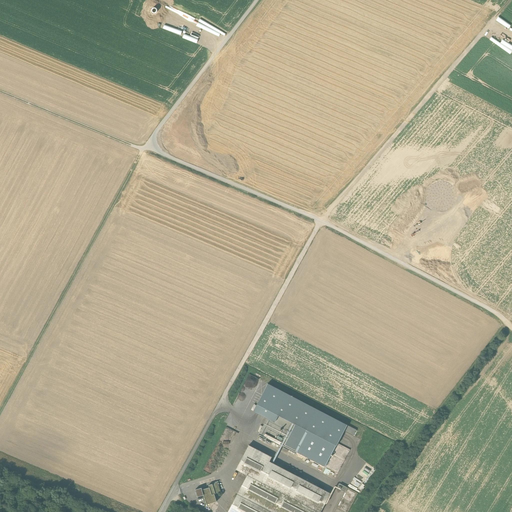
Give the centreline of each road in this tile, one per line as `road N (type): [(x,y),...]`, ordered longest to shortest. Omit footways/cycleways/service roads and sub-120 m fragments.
road 1 (track): [(167,498),(319,221),(510,0)]
road 2 (track): [(510,324),(319,221),(162,154),(163,133),(261,0)]
road 3 (track): [(145,154),(0,420)]
road 4 (track): [(159,148),(145,154),(0,91)]
